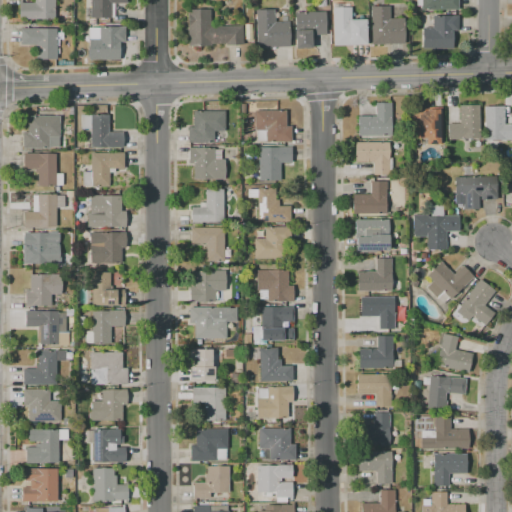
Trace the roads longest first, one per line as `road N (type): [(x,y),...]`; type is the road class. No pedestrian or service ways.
road 1 (residential): [(156,0),(159,511)]
road 2 (tertiary): [(511,73),(48,87)]
road 3 (residential): [(323,79),(327,511)]
road 4 (residential): [(494,511),(511,328)]
